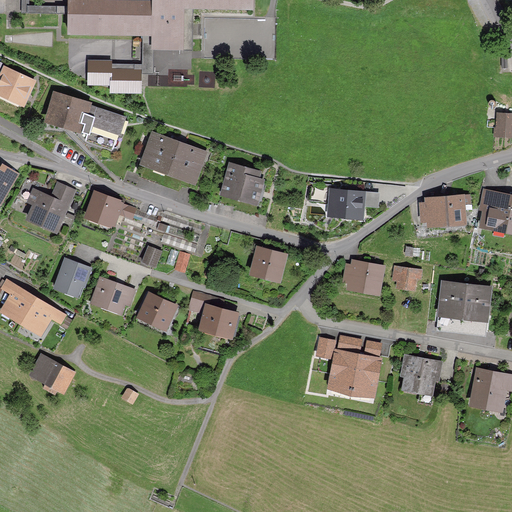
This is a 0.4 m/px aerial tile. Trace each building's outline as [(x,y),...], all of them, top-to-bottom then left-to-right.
[(152,0),(152,1),(67,1),(67,34),(152,35),(152,51),(183,51),(184,10),(253,10),(253,0),(152,0)] [(134,54),(134,62),(143,62),(143,54),(134,54)] [(3,68),(0,74),(0,95),(23,105),(34,81),(3,68)] [(54,93),(45,122),(86,135),(90,125),(120,134),(125,119),(88,107),(89,104),(54,93)] [(511,128),(511,116),(497,115),(496,134),(511,135),(511,128)] [(139,175),(156,181),(161,166),(170,169),(179,143),(154,134),(139,175)] [(205,153),(179,143),(170,169),(164,184),(179,189),(181,184),(192,188),(205,153)] [(231,165),(224,191),(238,195),(234,207),(242,209),(246,197),(253,199),(250,212),(259,214),(263,199),(256,197),(260,181),(251,178),(253,171),(231,165)] [(0,203),(17,175),(2,166),(0,169),(0,203)] [(164,184),(170,169),(161,166),(156,181),(164,184)] [(39,193),(26,220),(56,233),(76,190),(59,182),(51,198),(39,193)] [(368,192),(330,190),(328,225),(366,227),(368,192)] [(506,231),(511,202),(511,196),(484,191),(480,209),(487,211),(484,227),(506,231)] [(95,192),(85,217),(112,227),(122,201),(95,192)] [(465,195),(425,199),(428,227),(467,224),(465,195)] [(250,212),(253,199),(246,197),(242,209),(250,212)] [(198,244),(164,233),(161,241),(195,252),(198,244)] [(287,255),(257,247),(250,275),(280,283),(287,255)] [(148,248),(142,262),(155,267),(161,253),(148,248)] [(181,253),(176,270),(186,273),(191,256),(181,253)] [(65,259),(55,288),(79,296),(82,285),(86,286),(92,267),(65,259)] [(384,266),(352,262),(352,267),(346,266),(342,288),(380,294),(384,266)] [(418,270),(396,267),(394,280),(397,281),(396,288),(415,290),(418,270)] [(101,278),(92,301),(122,312),(124,304),(132,306),(137,291),(101,278)] [(12,295),(2,312),(20,325),(36,298),(8,280),(2,289),(12,295)] [(463,317),(467,284),(442,281),(438,314),(463,317)] [(467,284),(463,317),(488,320),(492,287),(467,284)] [(194,292),(189,309),(204,313),(199,330),(232,339),(239,314),(215,307),(217,299),(194,292)] [(149,294),(138,317),(167,331),(178,308),(149,294)] [(65,316),(36,298),(20,325),(40,335),(52,318),(61,324),(65,316)] [(360,339),(341,336),(339,345),(359,348),(360,339)] [(335,341),(320,338),(317,352),(333,355),(335,341)] [(387,344),(367,340),(365,350),(385,353),(387,344)] [(379,359),(339,351),(332,385),(372,393),(379,359)] [(41,356),(30,375),(63,394),(75,375),(41,356)] [(442,364),(406,357),(402,376),(406,377),(403,390),(431,396),(434,382),(438,383),(442,364)] [(511,376),(477,370),(470,407),(502,412),(506,391),(511,392),(511,376)] [(128,390),(123,397),(131,402),(136,395),(128,390)]
